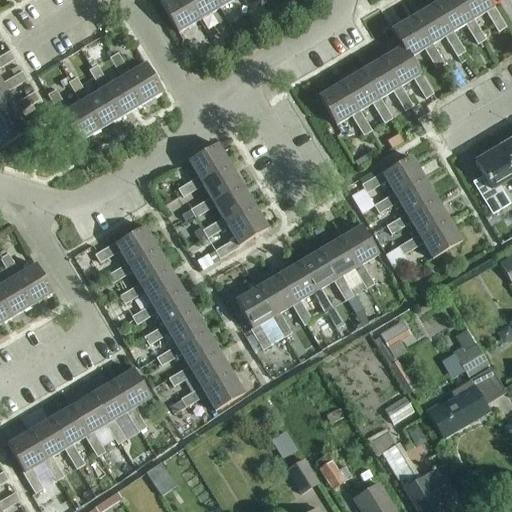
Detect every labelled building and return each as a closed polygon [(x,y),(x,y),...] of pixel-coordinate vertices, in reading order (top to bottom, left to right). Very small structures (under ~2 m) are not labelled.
[(172,0),(161,7),(178,36),(201,23),(186,0),(172,0)] [(186,0),(201,23),(221,11),(214,0),(186,0)] [(214,0),(221,11),(239,0),(214,0)] [(457,0),(445,0),(434,7),(451,36),(453,35),(466,28),(477,47),(485,43),(474,23),(473,22),(472,23),(457,0)] [(485,0),(457,0),(472,23),(473,22),(474,23),(486,16),(498,35),(506,30),(494,10),(492,11),(485,0)] [(434,7),(414,19),(431,48),(432,47),(432,48),(445,40),(457,60),(465,55),(453,35),(451,36),(434,7)] [(391,33),(401,50),(402,49),(409,62),(410,61),(424,53),(436,72),(444,67),(432,48),(432,47),(431,48),(414,19),(391,33)] [(402,49),(401,50),(382,62),(399,90),(400,89),(401,90),(413,82),(425,102),(433,97),(421,77),(420,78),(410,61),(409,62),(402,49)] [(0,70),(14,62),(10,54),(0,60),(0,70)] [(110,61),(121,81),(122,82),(123,81),(140,110),(162,96),(145,67),(129,76),(118,57),(110,61)] [(382,62),(361,74),(378,103),(380,102),(393,95),(404,114),(412,110),(401,90),(400,89),(399,90),(382,62)] [(89,74),(101,93),(101,94),(102,93),(120,122),(140,110),(123,81),(122,82),(121,81),(109,89),(97,69),(89,74)] [(361,74),(341,86),(358,115),(359,114),(360,115),(372,107),(384,127),(392,122),(380,102),(378,103),(361,74)] [(0,95),(5,92),(6,95),(7,95),(27,83),(22,75),(2,87),(0,82),(0,95)] [(68,86),(80,106),(82,105),(99,134),(120,122),(102,93),(101,94),(101,93),(88,101),(76,81),(68,86)] [(358,115),(341,86),(318,100),(336,129),(352,120),(363,139),(371,134),(360,115),(359,114),(358,115)] [(0,95),(0,123),(17,113),(19,116),(19,115),(39,104),(34,96),(15,107),(7,95),(6,95),(5,92),(0,95)] [(80,106),(67,113),(56,93),(48,98),(60,119),(61,118),(78,146),(99,134),(82,105),(80,106)] [(17,113),(0,123),(0,149),(1,151),(29,134),(31,136),(51,124),(46,116),(27,128),(19,115),(19,116),(17,113)] [(391,152),(403,145),(398,137),(387,144),(391,152)] [(511,142),(497,152),(511,176),(511,180),(511,181),(511,182),(511,142)] [(183,200),(202,189),(203,188),(202,187),(231,170),(218,148),(188,165),(198,181),(178,193),(183,200)] [(511,180),(511,176),(497,152),(475,165),(483,179),(472,185),(492,218),(510,207),(499,189),(511,182),(511,181),(511,180)] [(386,185),(394,197),(395,198),(424,181),(412,160),(383,178),(382,176),(362,188),(366,196),(386,185)] [(195,221),(215,210),(215,209),(215,208),(243,191),(231,170),(202,187),(203,188),(202,189),(210,202),(190,213),(194,219),(195,221)] [(398,205),(406,218),(407,219),(436,202),(424,181),(395,198),(394,197),(374,209),(379,217),(398,205)] [(207,242),(227,230),(228,230),(227,228),(256,211),(243,191),(215,208),(215,209),(215,210),(222,222),(203,234),(206,239),(207,242)] [(411,226),(418,239),(419,238),(420,240),(448,222),(436,202),(407,219),(406,218),(386,230),(391,238),(411,226)] [(228,230),(227,230),(234,243),(215,254),(220,262),(240,250),(239,249),(268,232),(256,211),(227,228),(228,230)] [(194,219),(190,213),(181,219),(185,224),(194,219)] [(419,238),(418,239),(385,258),(393,272),(407,264),(403,258),(423,247),(432,262),(462,245),(448,222),(420,240),(419,238)] [(360,229),(338,243),(355,271),(354,272),(354,273),(366,292),(374,288),(362,268),(378,259),(360,229)] [(119,255),(127,267),(128,267),(128,268),(157,251),(145,230),(116,248),(115,246),(95,258),(100,266),(119,255)] [(201,231),(193,235),(198,243),(206,239),(203,234),(201,231)] [(338,243),(318,255),(335,284),(333,284),(334,285),(345,305),(353,300),(342,280),(354,273),(354,272),(355,271),(338,243)] [(499,266),(511,287),(511,250),(502,256),(505,262),(499,266)] [(132,275),(139,288),(140,287),(141,289),(169,272),(157,251),(128,268),(128,267),(127,267),(107,279),(112,287),(132,275)] [(215,254),(208,258),(213,266),(220,262),(215,254)] [(318,255),(297,267),(314,296),(313,297),(325,317),(333,312),(321,293),(334,285),(333,284),(335,284),(318,255)] [(0,262),(12,282),(12,283),(14,282),(31,310),(53,297),(35,268),(20,277),(8,257),(0,262)] [(297,267),(276,279),(293,308),(292,309),(292,310),(304,329),(312,324),(300,305),(313,297),(314,296),(297,267)] [(144,296),(151,309),(152,308),(153,309),(182,292),(169,272),(141,289),(140,287),(139,288),(120,300),(124,308),(144,296)] [(276,279),(256,292),(273,320),(271,321),(272,322),(283,341),(291,337),(280,317),(292,310),(292,309),(293,308),(276,279)] [(0,305),(10,323),(31,310),(14,282),(12,283),(12,282),(0,288),(0,305)] [(132,320),(137,328),(156,316),(164,329),(165,330),(194,313),(182,292),(153,309),(152,308),(151,309),(132,320)] [(273,320),(256,292),(235,304),(252,333),(251,333),(263,354),(271,349),(259,329),(272,322),(271,321),(273,320)] [(0,328),(10,323),(0,305),(0,328)] [(168,337),(176,350),(177,349),(177,351),(206,334),(194,313),(165,330),(164,329),(144,341),(149,349),(168,337)] [(373,344),(389,369),(388,370),(406,398),(415,392),(397,364),(396,364),(395,362),(406,355),(400,345),(410,339),(401,324),(380,337),(381,339),(373,344)] [(511,335),(508,329),(497,336),(502,343),(506,344),(511,340),(511,335)] [(455,360),(468,380),(489,368),(476,347),(475,348),(466,333),(455,340),(462,351),(453,356),(456,360),(455,360)] [(181,358),(188,370),(189,370),(190,371),(218,354),(206,334),(177,351),(177,349),(176,350),(156,361),(161,369),(181,358)] [(193,378),(200,391),(201,391),(202,392),(231,375),(218,354),(190,371),(189,370),(188,370),(169,382),(173,390),(193,378)] [(133,373),(111,386),(127,414),(126,415),(127,416),(138,436),(146,431),(135,411),(150,402),(133,373)] [(427,415),(444,442),(489,415),(485,409),(506,396),(492,373),(454,395),(457,400),(455,401),(455,402),(443,409),(441,406),(427,415)] [(201,391),(200,391),(181,403),(186,411),(205,399),(214,415),(244,397),(231,375),(202,392),(201,391)] [(111,386),(90,398),(107,427),(106,427),(106,428),(118,448),(126,443),(114,424),(127,416),(126,415),(127,414),(111,386)] [(90,398),(69,410),(86,439),(85,440),(86,441),(97,460),(105,455),(94,436),(106,428),(106,427),(107,427),(90,398)] [(181,403),(169,410),(174,418),(186,411),(181,403)] [(392,412),(397,424),(419,415),(414,403),(392,412)] [(69,410),(49,423),(65,451),(64,452),(65,453),(76,472),(84,468),(73,448),(86,441),(85,440),(86,439),(69,410)] [(326,419),(330,427),(343,421),(339,412),(326,419)] [(49,423),(28,435),(45,463),(44,464),(44,465),(56,485),(64,480),(52,460),(65,453),(64,452),(65,451),(49,423)] [(271,442),(283,463),(297,455),(285,434),(271,442)] [(45,463),(28,435),(7,447),(24,476),(23,476),(35,497),(43,492),(32,473),(44,465),(44,464),(45,463)] [(382,456),(416,511),(443,511),(433,495),(445,487),(436,472),(426,479),(417,483),(395,448),(388,435),(367,447),(374,461),(382,456)] [(287,474),(301,497),(318,487),(304,463),(287,474)] [(318,473),(332,494),(345,485),(331,464),(318,473)] [(168,478),(160,467),(147,476),(154,488),(168,478)] [(354,503),(359,511),(394,511),(379,487),(354,503)] [(0,511),(6,511),(20,504),(15,496),(0,505),(0,511)] [(95,511),(109,511),(123,503),(118,496),(95,511)]
